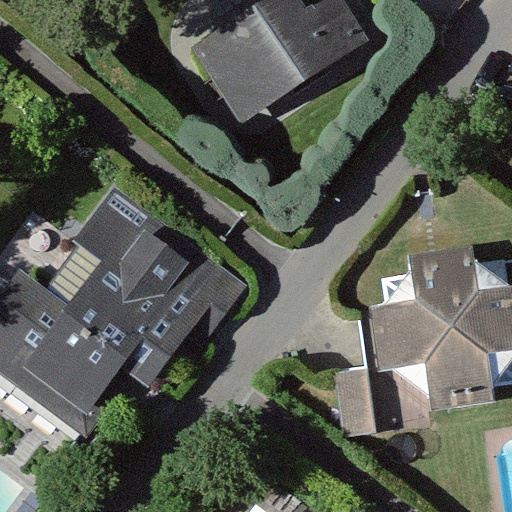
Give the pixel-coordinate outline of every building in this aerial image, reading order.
[(52,0),(22,0),(40,15),(52,0)] [(380,56),(343,0),(340,0),(311,19),(298,0),(284,0),(197,58),(251,141),(380,56)] [(196,370),(255,290),(121,192),(80,247),(112,270),(79,314),(26,275),(0,311),(0,374),(94,443),(139,381),(160,396),(186,362),(196,370)] [(511,295),(481,272),(478,255),(415,265),(417,281),(390,315),(375,317),(383,378),(398,377),(434,404),(437,419),(497,411),(498,396),(511,374),(511,295)] [(382,435),(374,378),(336,382),(345,444),(379,442),(382,471),(444,462),(440,428),(382,435)]
